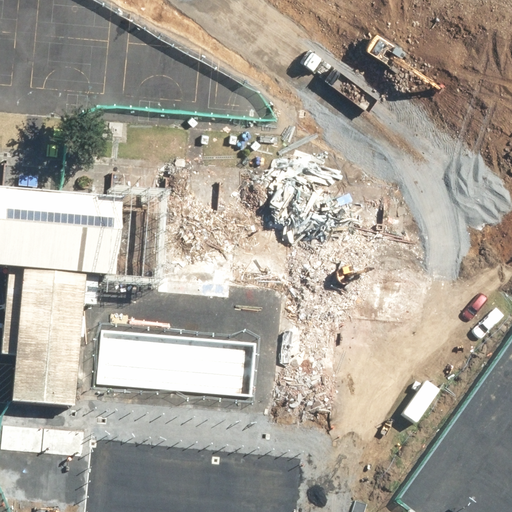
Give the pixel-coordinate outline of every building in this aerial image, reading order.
[(398,0),(363,0),(363,2),(396,11),(398,0)] [(0,275),(89,283),(96,203),(0,195),(0,275)] [(486,287),(457,284),(453,319),(482,322),(486,287)] [(3,423),(0,451),(90,459),(92,431),(3,423)] [(54,511),(55,506),(14,502),(12,511),(54,511)]
